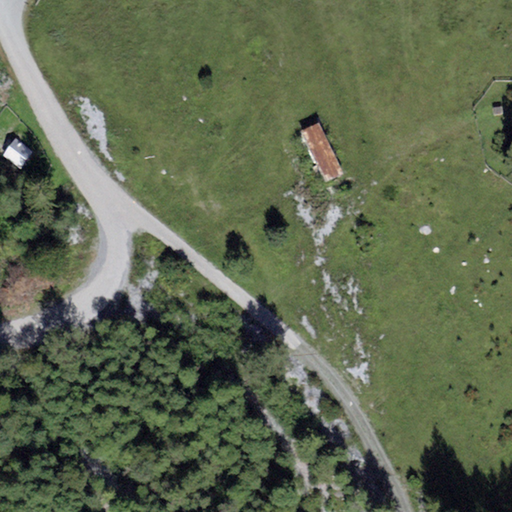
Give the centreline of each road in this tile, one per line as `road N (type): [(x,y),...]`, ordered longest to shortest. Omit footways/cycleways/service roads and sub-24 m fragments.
road 1 (track): [(107,200),(148,223),(311,355),(377,450),(397,511)]
road 2 (track): [(3,0),(46,115),(107,200)]
road 3 (track): [(107,200),(113,261),(104,295),(75,319),(0,332)]
